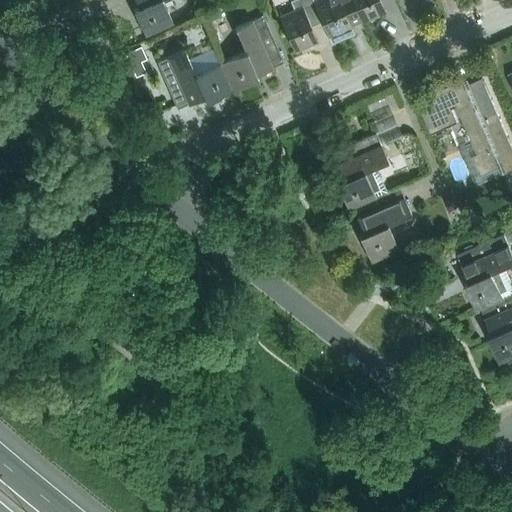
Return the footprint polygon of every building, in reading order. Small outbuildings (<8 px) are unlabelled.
[(134,0),(138,6),(133,8),(145,35),(173,22),(162,0),(134,0)] [(320,17),(314,1),(313,0),(291,0),(290,1),(294,10),(279,16),(294,51),(317,41),(309,22),(320,17)] [(316,0),(314,1),(320,17),(331,44),(354,34),(343,7),(354,3),(352,0),(316,0)] [(352,0),(354,3),(362,22),(385,12),(379,0),(352,0)] [(220,62),(232,90),(258,78),(257,74),(283,62),(263,15),(235,28),(245,51),(220,62)] [(141,46),(126,53),(131,65),(146,59),(141,46)] [(184,49),(157,62),(177,109),(204,97),(206,101),(232,90),(220,62),(195,73),(184,49)] [(508,172),(511,170),(511,146),(482,77),(469,83),(470,85),(464,88),(461,80),(427,95),(429,100),(418,105),(431,134),(457,122),(451,108),(456,106),(468,134),(468,133),(477,153),(471,156),(480,176),(504,165),(508,172)] [(348,209),(352,207),(387,191),(376,166),(388,161),(376,133),(329,153),(340,180),(336,182),(348,209)] [(387,191),(352,207),(363,233),(359,235),(370,261),(398,249),(387,224),(410,213),(398,186),(387,191)] [(457,207),(453,197),(445,201),(449,211),(457,207)] [(476,310),(480,308),(509,294),(498,269),(511,263),(511,251),(504,234),(457,254),(469,281),(464,283),(476,310)] [(511,292),(509,294),(480,308),(492,334),(487,336),(499,362),(511,356),(511,292)]
